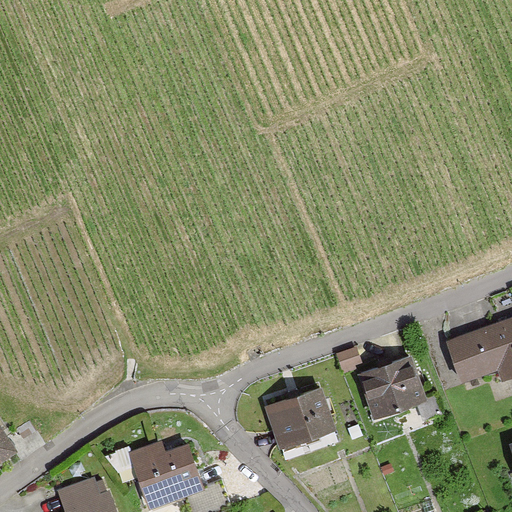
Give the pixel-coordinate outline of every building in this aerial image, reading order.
[(511,319),(441,344),(460,398),(511,379),(511,319)] [(412,351),(359,375),(379,421),(432,397),(412,351)] [(321,387),(266,408),(283,451),(338,430),(321,387)] [(0,466),(17,455),(0,428),(0,466)] [(148,509),(206,491),(190,442),(133,459),(148,509)] [(116,511),(103,474),(57,490),(64,511),(116,511)]
